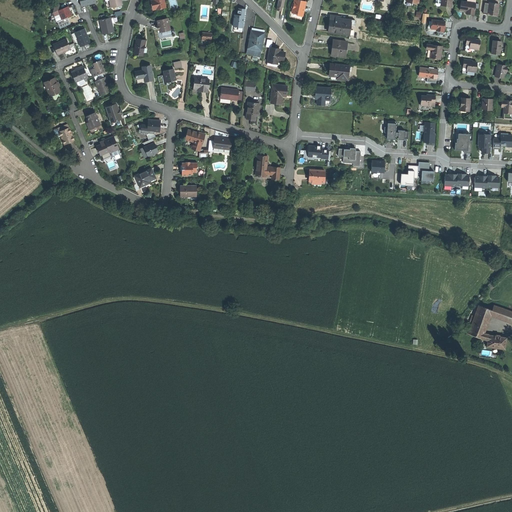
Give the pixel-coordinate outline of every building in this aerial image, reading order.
[(164,0),(153,0),(155,8),(157,8),(166,6),(164,0)] [(305,2),(296,0),(294,0),(293,3),(291,3),(290,7),(292,9),(291,12),(296,14),(296,15),(302,17),(303,9),(305,2)] [(477,4),(462,1),(461,10),(466,11),(470,11),(469,14),(475,15),(477,4)] [(490,3),(486,3),(484,14),(488,14),(488,13),(492,13),(498,14),(500,4),(490,2),(490,3)] [(59,5),(54,7),(53,13),(54,13),(58,11),(62,9),(60,5),(59,5)] [(62,9),(58,11),(62,19),(67,17),(72,15),(68,6),(62,9)] [(241,9),(238,9),(238,14),(237,16),(234,15),(233,27),(243,28),(245,10),(241,9)] [(58,11),(54,13),(56,19),(57,21),(62,19),(58,11)] [(62,19),(57,21),(60,28),(70,23),(67,17),(62,19)] [(111,17),(100,20),(103,34),(114,32),(113,27),(113,24),(112,24),(111,17)] [(336,20),(331,20),(330,26),(329,32),(350,35),(351,26),(352,20),(336,17),(336,20)] [(168,18),(158,20),(159,25),(160,32),(171,29),(168,18)] [(445,22),(433,21),(432,30),(437,30),(437,31),(444,32),(444,31),(445,27),(445,22)] [(85,28),(75,32),(81,47),(86,45),(91,43),(85,28)] [(264,32),(250,29),(249,39),(247,49),(249,49),(260,51),(263,33),(264,32)] [(472,37),(467,36),(466,44),(470,45),(470,48),(473,48),(478,49),(480,40),(475,39),(476,37),(472,37)] [(67,38),(53,44),(58,55),(64,52),(72,49),(67,38)] [(146,40),(138,39),(136,46),(135,54),(143,55),(146,40)] [(347,41),(333,40),(332,47),(332,56),(345,57),(347,41)] [(497,41),(493,41),(491,54),(500,54),(501,42),(497,41)] [(466,44),(465,52),(473,53),(473,48),(470,48),(470,45),(466,44)] [(443,48),(432,46),(432,47),(431,51),(430,59),(439,60),(440,55),(442,56),(442,54),(443,48)] [(277,63),(277,61),(277,60),(282,61),(284,52),(279,51),(279,49),(275,48),(270,48),(268,60),(267,62),(277,63)] [(249,49),(247,49),(246,55),(259,57),(260,51),(249,49)] [(101,60),(93,63),(95,68),(98,75),(105,72),(103,66),(101,60)] [(472,61),(463,61),(463,66),(463,68),(467,69),(467,72),(476,72),(477,63),(471,63),(472,61)] [(350,66),(330,63),(330,69),(329,75),(337,76),(337,79),(348,80),(350,66)] [(151,65),(143,67),(144,70),(136,72),(136,76),(137,79),(145,77),(146,81),(154,80),(151,65)] [(506,66),(497,65),(495,78),(500,78),(504,79),(505,74),(506,66)] [(88,77),(84,67),(81,69),(77,70),(72,73),(76,83),(77,82),(84,79),(88,77)] [(174,68),(164,70),(165,74),(167,82),(172,81),(177,80),(174,68)] [(438,71),(425,69),(424,78),(427,78),(436,80),(437,80),(437,76),(438,71)] [(162,94),(166,93),(169,89),(167,82),(165,74),(158,76),(162,94)] [(106,77),(96,82),(101,95),(112,91),(110,87),(109,84),(107,81),(108,81),(106,77)] [(55,78),(44,82),(50,96),(60,91),(58,85),(55,78)] [(208,82),(194,81),(193,88),(200,89),(200,92),(207,92),(208,82)] [(246,90),(256,91),(257,82),(247,81),(246,90)] [(88,85),(83,87),(88,100),(93,97),(88,85)] [(287,88),(272,86),(270,104),(275,105),(280,105),(281,97),(285,97),(287,88)] [(332,88),(316,87),(316,93),(316,99),(318,99),(318,105),(330,106),(332,88)] [(238,91),(220,89),(219,98),(228,99),(237,100),(238,91)] [(257,93),(244,91),(243,99),(256,101),(257,93)] [(427,97),(421,97),(421,107),(434,107),(435,102),(435,96),(427,96),(427,97)] [(465,99),(461,99),(460,112),(469,112),(469,99),(465,99)] [(488,100),(483,100),(483,110),(493,110),(493,100),(488,100)] [(511,100),(508,101),(504,101),(502,100),(501,108),(504,108),(504,114),(511,113),(511,100)] [(117,103),(106,107),(112,122),(122,118),(121,114),(119,109),(117,103)] [(258,104),(248,103),(246,119),(251,119),(255,120),(256,115),(257,115),(258,104)] [(95,112),(88,116),(90,122),(87,123),(89,127),(90,130),(101,125),(95,112)] [(162,121),(150,120),(149,125),(149,130),(156,131),(161,131),(161,126),(162,121)] [(396,122),(388,121),(388,127),(384,127),(384,132),(386,132),(387,134),(385,136),(389,142),(392,139),(395,140),(395,136),(398,136),(398,139),(404,140),(404,139),(408,139),(409,132),(405,131),(398,130),(398,132),(396,132),(397,128),(396,128),(396,122)] [(425,132),(424,134),(430,134),(430,137),(428,137),(427,145),(435,145),(435,135),(434,135),(435,123),(425,122),(425,126),(423,126),(423,132),(425,132)] [(68,124),(58,128),(61,135),(65,144),(75,140),(72,132),(68,124)] [(139,124),(138,125),(141,132),(147,132),(150,140),(157,137),(155,133),(156,131),(149,130),(149,125),(139,124)] [(198,132),(190,130),(189,134),(188,138),(196,141),(194,147),(201,149),(203,144),(206,134),(201,132),(201,133),(198,132)] [(501,146),(506,147),(506,145),(511,145),(511,135),(508,135),(508,134),(501,133),(501,139),(494,138),(493,149),(500,149),(501,146)] [(470,134),(459,134),(459,139),(458,139),(458,143),(455,143),(455,150),(462,150),(462,149),(464,149),(464,151),(464,153),(471,153),(472,141),(470,141),(470,134)] [(489,153),(490,135),(484,134),(484,135),(479,135),(479,146),(483,146),(483,148),(482,153),(489,153)] [(102,144),(97,146),(99,151),(101,155),(110,151),(110,153),(120,149),(114,136),(105,140),(106,142),(102,144)] [(223,140),(214,139),(213,148),(230,150),(231,141),(223,140)] [(156,142),(145,147),(149,156),(160,152),(158,147),(156,142)] [(309,150),(308,154),(315,155),(315,157),(321,157),(321,158),(328,158),(329,150),(322,149),(322,147),(315,146),(308,146),(307,150),(309,150)] [(353,148),(350,148),(350,149),(346,149),(339,148),(338,156),(343,156),(343,162),(353,163),(353,165),(360,166),(361,151),(356,151),(356,148),(353,148)] [(209,152),(201,149),(201,150),(198,157),(208,157),(209,152)] [(268,157),(257,156),(255,175),(266,176),(266,175),(266,173),(267,168),(268,157)] [(384,172),(385,162),(379,162),(379,161),(372,160),(371,171),(379,172),(384,172)] [(187,162),(183,162),(183,164),(182,164),(182,168),(182,170),(183,170),(183,175),(198,175),(198,166),(198,162),(191,162),(191,161),(187,161),(187,162)] [(429,163),(419,162),(418,171),(422,171),(421,180),(433,181),(434,171),(429,171),(429,163)] [(408,174),(401,174),(400,183),(413,184),(414,178),(417,178),(418,166),(408,165),(408,174)] [(269,168),(267,168),(266,173),(273,173),(272,176),(272,179),(279,180),(280,168),(273,167),(273,168),(269,168)] [(153,168),(136,176),(141,187),(151,183),(150,181),(157,178),(155,173),(153,168)] [(315,172),(310,172),(309,176),(309,181),(325,182),(325,173),(325,171),(316,170),(315,172)] [(325,182),(309,181),(309,184),(327,185),(328,173),(325,173),(325,182)] [(457,185),(461,185),(469,186),(469,176),(461,175),(462,174),(457,174),(453,174),(453,176),(445,175),(444,185),(456,186),(457,185)] [(487,176),(486,187),(499,187),(499,177),(491,177),(491,175),(487,175),(487,176)] [(486,188),(486,187),(487,176),(483,176),(483,177),(475,177),(474,187),(486,188)] [(198,185),(181,185),(181,190),(181,196),(198,196),(198,185)] [(469,333),(487,339),(488,334),(483,333),(490,315),(492,310),(478,305),(473,320),(472,324),(469,333)] [(511,311),(493,305),(492,310),(490,315),(511,323),(511,321),(511,311)] [(504,349),(506,337),(488,334),(487,339),(486,346),(504,349)]
